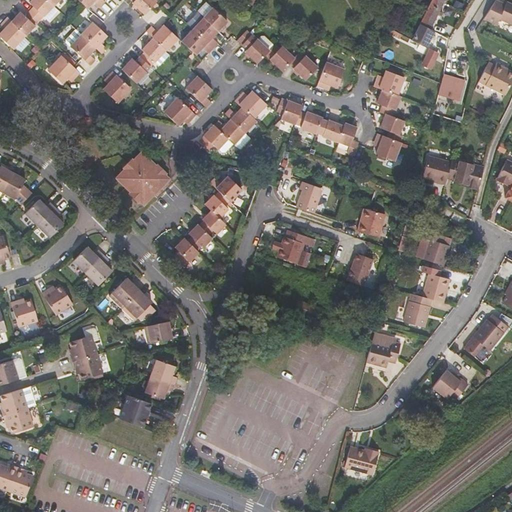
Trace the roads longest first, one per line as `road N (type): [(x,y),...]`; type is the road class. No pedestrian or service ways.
road 1 (residential): [(261,511),(269,491),(299,477),(333,422),(384,410),(467,302),(499,241)]
road 2 (residential): [(133,248),(198,181),(201,162),(184,134)]
road 3 (residential): [(262,206),(211,341)]
road 4 (residential): [(166,473),(211,341)]
road 5 (residential): [(211,341),(189,303),(133,248)]
road 6 (unknown): [(479,223),(487,155),(511,108)]
